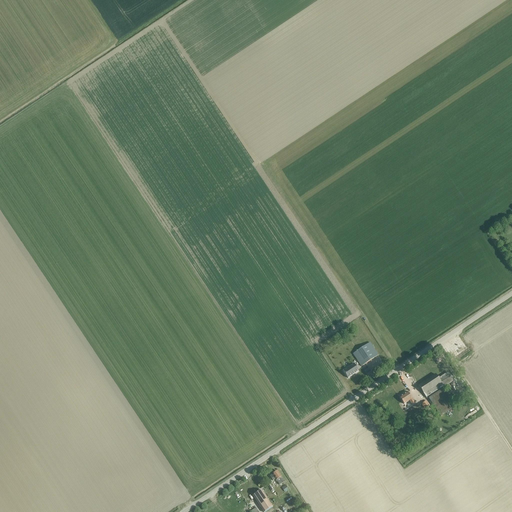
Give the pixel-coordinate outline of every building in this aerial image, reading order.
[(353,354),(362,366),(379,355),(370,342),(353,354)] [(354,364),(343,371),(348,379),(359,371),(354,364)] [(418,386),(426,398),(428,398),(439,414),(455,404),(443,387),(453,381),(447,373),(438,379),(435,375),(418,386)] [(399,398),(404,404),(409,401),(412,405),(415,403),(408,393),(399,398)] [(276,472),(270,476),(273,481),(276,479),(279,485),(284,482),(281,477),(280,478),(276,472)] [(253,496),(263,511),(265,511),(273,507),(261,490),(253,496)]
